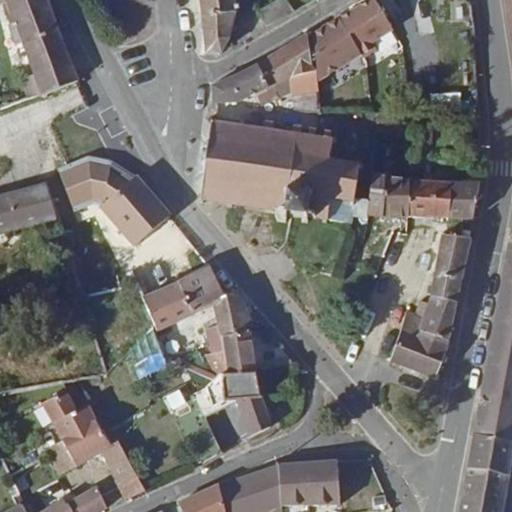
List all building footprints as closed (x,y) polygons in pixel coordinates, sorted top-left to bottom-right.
[(21,50),(34,83),(21,87),(24,96),(19,98),(14,84),(0,88),(0,119),(20,114),(44,103),(45,106),(47,104),(47,101),(75,89),(47,17),(42,3),(28,0),(0,0),(0,18),(14,52),(21,50)] [(234,16),(232,0),(198,0),(201,18),(207,59),(223,58),(234,16)] [(268,31),(294,16),(284,0),(259,16),(268,31)] [(309,36),(248,73),(211,91),(214,107),(218,108),(233,104),(256,91),(261,102),(289,96),(318,97),(309,36)] [(53,130),(68,169),(64,171),(56,176),(57,185),(43,190),(52,218),(90,204),(136,185),(121,146),(105,106),(87,114),(53,130)] [(205,204),(229,208),(229,213),(233,213),(233,209),(256,212),(274,214),(273,219),(278,219),(279,215),(288,217),(296,217),(296,222),(303,223),(303,218),(321,221),(320,225),(326,226),(327,222),(354,225),(355,222),(356,212),(357,198),(361,164),(329,160),(332,132),(327,131),(326,141),(320,140),(321,131),(313,130),(312,139),(304,137),(305,129),(297,128),(296,137),(289,135),(290,127),(282,127),(281,134),(261,131),(261,125),(256,125),(255,130),(238,128),(238,122),(234,122),(233,127),(222,126),(223,121),(219,120),(218,120),(217,126),(211,125),(207,150),(201,150),(201,156),(205,160),(202,177),(198,179),(198,187),(202,188),(199,201),(197,201),(197,204),(199,205),(199,208),(204,209),(205,204)] [(0,180),(8,171),(5,160),(0,162),(0,180)] [(12,183),(8,171),(0,180),(0,181),(2,187),(4,186),(12,183)] [(407,180),(371,176),(368,199),(366,214),(366,216),(406,218),(407,180)] [(407,180),(406,218),(446,221),(453,184),(424,182),(407,180)] [(453,184),(446,221),(463,222),(473,222),(476,206),(480,187),(476,187),(469,186),(453,184)] [(109,229),(124,217),(139,235),(164,217),(136,185),(90,204),(109,229)] [(366,214),(368,199),(357,198),(356,212),(366,214)] [(0,248),(22,242),(11,207),(9,208),(0,210),(0,248)] [(47,220),(50,229),(55,228),(52,218),(47,220)] [(511,511),(511,232),(501,302),(465,495),(506,502),(511,466),(511,511)] [(443,237),(435,275),(462,280),(469,242),(460,240),(443,237)] [(142,302),(209,274),(201,259),(195,252),(133,276),(142,302)] [(82,309),(121,297),(112,270),(73,283),(82,309)] [(209,274),(142,302),(154,336),(209,310),(225,303),(216,288),(209,274)] [(431,299),(457,305),(462,280),(435,275),(431,299)] [(213,324),(243,313),(240,304),(238,299),(238,297),(225,303),(209,310),(213,324)] [(429,306),(424,321),(418,319),(409,318),(395,372),(437,382),(442,364),(445,365),(447,360),(444,359),(457,307),(457,305),(431,299),(429,306)] [(421,306),(418,319),(424,321),(429,306),(421,306)] [(218,344),(246,337),(244,326),(243,313),(213,324),(214,330),(202,334),(208,358),(202,359),(208,385),(226,382),(218,344)] [(218,344),(226,382),(252,377),(251,376),(248,356),(247,347),(246,337),(218,344)] [(151,340),(122,360),(140,386),(169,366),(151,340)] [(251,376),(294,370),(279,351),(248,356),(251,376)] [(175,362),(190,405),(201,393),(208,385),(197,355),(175,362)] [(228,404),(242,446),(269,430),(258,406),(252,377),(226,382),(208,385),(201,393),(210,410),(221,405),(228,404)] [(72,385),(76,393),(81,390),(78,384),(72,385)] [(40,412),(56,445),(92,423),(87,414),(75,420),(64,397),(40,412)] [(214,418),(203,423),(199,416),(189,421),(186,417),(174,423),(198,469),(220,459),(212,441),(223,435),(214,418)] [(102,442),(92,423),(56,445),(59,452),(70,475),(95,460),(122,505),(131,500),(141,496),(113,449),(107,452),(102,442)] [(282,471),(219,489),(227,511),(269,511),(284,507),(343,505),(340,466),(282,471)] [(47,511),(36,511),(18,475),(2,484),(10,502),(15,511),(102,511),(92,495),(72,506),(62,511),(58,505),(47,511)] [(227,511),(219,489),(176,509),(177,511),(227,511)] [(503,511),(506,502),(465,495),(461,511),(503,511)] [(6,505),(9,511),(15,511),(10,502),(6,505)]
